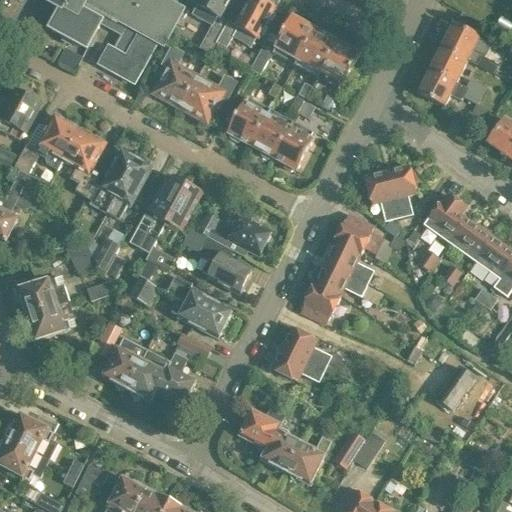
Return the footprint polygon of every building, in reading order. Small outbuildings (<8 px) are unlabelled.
[(45,0),(52,3),(51,5),(61,11),(50,30),(64,38),(63,41),(71,45),(72,42),(86,50),(88,48),(92,47),(96,39),(95,35),(102,22),(82,11),(84,7),(117,24),(117,22),(129,28),(116,53),(109,49),(100,66),(134,84),(153,49),(155,49),(158,44),(164,47),(184,10),(163,0),(45,0)] [(216,45),(228,23),(220,19),(230,0),(189,0),(188,2),(197,7),(192,16),(211,27),(199,49),(210,55),(216,45)] [(251,0),(236,28),(228,23),(216,45),(226,51),(233,39),(250,49),(256,39),(258,41),(275,10),(257,0),(251,0)] [(279,42),(275,50),(297,63),(315,32),(304,26),(304,23),(297,19),(294,21),(292,19),(279,42)] [(453,26),(442,49),(468,63),(479,69),(493,75),(497,67),(484,60),(491,45),(453,26)] [(297,63),(320,75),(337,44),(335,43),(334,39),(328,36),(325,38),(315,32),(297,63)] [(270,37),(250,73),(259,78),(275,50),(279,42),(270,37)] [(337,44),(320,75),(343,88),(360,56),(357,55),(357,52),(350,48),(347,50),(337,44)] [(442,49),(430,72),(456,85),(468,63),(442,49)] [(65,50),(57,63),(74,73),(82,60),(65,50)] [(177,108),(180,110),(197,81),(175,69),(182,57),(173,52),(164,67),(169,69),(154,95),(169,103),(171,106),(174,108),(177,108)] [(430,72),(418,96),(445,109),(450,97),(461,103),(463,100),(467,91),(456,85),(430,72)] [(197,81),(180,110),(183,111),(185,114),(188,116),(192,116),(207,124),(221,98),(226,101),(234,86),(225,81),(219,93),(197,81)] [(471,83),(467,91),(480,98),(485,90),(471,83)] [(306,85),(299,96),(306,100),(313,89),(306,85)] [(274,87),(268,97),(275,100),(280,90),(274,87)] [(480,98),(467,91),(463,100),(476,106),(480,98)] [(0,120),(0,130),(21,142),(40,107),(29,101),(27,97),(21,93),(17,94),(15,93),(7,107),(0,120)] [(328,98),(322,108),(329,112),(335,102),(328,98)] [(297,100),(291,111),(298,114),(304,103),(297,100)] [(298,116),(309,122),(315,110),(304,104),(298,116)] [(244,105),(227,136),(229,137),(229,140),(236,144),(239,142),(250,148),(267,117),(244,105)] [(271,159),(273,160),(290,129),(267,117),(250,148),(261,154),(261,157),(268,161),(271,159)] [(26,147),(14,170),(19,172),(28,177),(29,177),(38,159),(44,162),(45,166),(57,172),(63,162),(79,133),(77,132),(75,128),(71,126),(67,126),(55,120),(37,152),(26,147)] [(511,126),(505,121),(487,145),(509,161),(511,155),(511,126)] [(290,129),(273,160),(284,166),(284,170),(291,173),(294,172),(296,173),(313,142),(290,129)] [(79,133),(63,162),(77,170),(71,180),(81,184),(76,192),(87,198),(99,176),(90,171),(103,146),(92,140),(90,136),(86,134),(81,134),(79,133)] [(0,163),(13,169),(17,159),(0,150),(0,163)] [(122,154),(102,191),(100,190),(91,206),(107,215),(136,162),(122,154)] [(136,162),(107,215),(119,221),(128,205),(130,206),(150,170),(136,162)] [(410,169),(387,175),(399,220),(402,233),(413,231),(410,218),(412,217),(407,198),(416,196),(410,169)] [(19,172),(13,184),(23,189),(28,177),(19,172)] [(399,220),(387,175),(365,180),(372,207),(381,205),(385,224),(399,220)] [(28,177),(23,189),(32,193),(28,202),(42,208),(51,188),(29,177),(28,177)] [(156,243),(187,188),(173,180),(160,202),(157,200),(150,213),(153,215),(152,217),(154,218),(146,233),(144,231),(138,242),(141,245),(135,257),(146,263),(156,243)] [(0,243),(5,246),(17,221),(9,217),(23,189),(13,184),(4,202),(0,200),(0,243)] [(201,195),(187,188),(156,243),(168,250),(178,231),(180,232),(201,195)] [(424,227),(449,245),(465,223),(459,218),(465,209),(450,198),(444,206),(443,205),(442,206),(440,204),(424,227)] [(344,225),(334,245),(335,246),(358,257),(360,258),(364,251),(375,257),(382,241),(371,235),(374,229),(349,217),(344,225)] [(207,218),(198,234),(211,242),(216,234),(221,225),(207,218)] [(259,259),(272,234),(241,218),(229,241),(216,234),(211,242),(232,253),(231,255),(240,259),(244,251),(259,259)] [(449,245),(474,263),(490,240),(465,223),(449,245)] [(399,232),(388,224),(383,231),(395,239),(399,232)] [(191,231),(182,246),(199,255),(202,250),(220,260),(217,266),(209,262),(202,275),(210,279),(209,280),(240,296),(252,273),(228,261),(231,255),(232,253),(211,242),(198,234),(191,231)] [(412,235),(405,244),(409,256),(420,241),(412,235)] [(405,243),(396,238),(391,248),(400,253),(405,243)] [(88,249),(95,262),(104,278),(115,256),(120,247),(105,240),(101,247),(92,242),(88,249)] [(474,263),(499,281),(511,263),(511,255),(490,240),(474,263)] [(62,244),(54,247),(57,254),(65,252),(62,244)] [(335,246),(325,266),(366,287),(372,274),(354,265),(358,257),(335,246)] [(86,247),(65,253),(81,282),(99,271),(88,251),(86,247)] [(28,263),(22,248),(11,252),(16,268),(28,263)] [(178,256),(166,250),(163,257),(161,256),(155,267),(168,274),(178,256)] [(418,265),(430,273),(439,261),(428,252),(418,265)] [(115,256),(104,278),(111,292),(127,263),(115,256)] [(511,290),(511,263),(499,281),(493,290),(506,299),(511,291),(511,290)] [(148,285),(156,270),(146,265),(138,280),(148,285)] [(325,266),(315,287),(338,298),(342,290),(360,299),(366,287),(325,266)] [(442,280),(452,288),(462,275),(452,267),(442,280)] [(176,279),(168,296),(177,301),(208,317),(215,304),(189,291),(191,287),(176,279)] [(26,316),(26,318),(68,304),(63,287),(56,290),(53,280),(18,292),(22,304),(19,305),(23,317),(26,316)] [(139,282),(128,302),(147,312),(158,292),(139,282)] [(107,286),(96,289),(101,301),(113,297),(110,293),(107,286)] [(338,298),(315,287),(314,286),(304,306),(305,306),(301,315),(326,327),(330,319),(340,299),(338,298)] [(96,289),(87,293),(90,305),(101,301),(96,289)] [(475,302),(483,308),(490,297),(483,291),(475,302)] [(490,297),(483,308),(490,313),(498,302),(490,297)] [(429,298),(426,303),(427,308),(432,311),(437,310),(440,306),(439,301),(434,298),(429,298)] [(177,301),(170,313),(179,318),(178,320),(217,341),(232,313),(215,304),(208,317),(177,301)] [(68,304),(26,318),(27,320),(25,321),(28,333),(31,332),(35,344),(71,333),(67,322),(74,320),(68,304)] [(420,322),(415,326),(421,334),(426,329),(420,322)] [(95,354),(107,360),(121,332),(109,327),(95,354)] [(292,331),(282,351),(339,378),(346,364),(332,357),(330,361),(312,352),(317,343),(292,331)] [(182,349),(178,357),(187,361),(186,364),(196,369),(201,359),(207,362),(212,353),(184,338),(179,347),(182,349)] [(423,356),(434,361),(443,345),(433,339),(423,356)] [(125,391),(127,392),(141,363),(147,353),(123,340),(102,380),(114,386),(118,392),(125,391)] [(325,372),(282,351),(272,372),(297,384),(302,374),(319,383),(325,372)] [(141,363),(127,392),(129,394),(133,400),(140,399),(152,405),(152,404),(151,404),(156,395),(170,364),(147,353),(141,363)] [(170,364),(156,395),(159,396),(162,402),(170,401),(183,409),(196,384),(180,375),(186,364),(187,361),(178,357),(174,355),(170,364)] [(436,402),(453,414),(475,382),(459,370),(436,402)] [(283,395),(278,403),(289,410),(294,402),(283,395)] [(252,413),(240,438),(254,445),(257,452),(265,451),(267,452),(278,429),(280,430),(286,418),(271,410),(266,420),(252,413)] [(306,411),(301,421),(311,426),(315,416),(306,411)] [(8,439),(7,441),(49,463),(59,446),(51,442),(55,435),(20,417),(14,429),(11,428),(6,438),(8,439)] [(284,474),(286,475),(301,447),(287,439),(289,435),(280,430),(278,429),(267,452),(262,461),(261,462),(273,468),(276,474),(284,474)] [(422,440),(440,445),(443,434),(425,429),(422,440)] [(364,447),(354,464),(367,472),(385,444),(371,435),(364,447)] [(351,439),(336,461),(351,469),(353,464),(354,464),(364,447),(351,439)] [(301,447),(286,475),(288,476),(292,482),(299,482),(311,488),(311,487),(310,487),(325,458),(324,458),(331,444),(322,440),(315,454),(301,447)] [(49,463),(7,441),(6,444),(4,442),(0,450),(0,453),(1,454),(0,455),(0,468),(24,481),(30,483),(33,478),(40,481),(49,463)] [(71,460),(65,472),(75,477),(81,466),(71,460)] [(101,491),(107,479),(88,470),(82,482),(101,491)] [(75,477),(65,472),(59,483),(69,488),(75,477)] [(459,478),(453,489),(462,494),(468,484),(459,478)] [(137,511),(148,493),(123,480),(106,511),(137,511)] [(370,511),(375,505),(356,493),(355,494),(347,489),(334,511),(370,511)] [(148,493),(137,511),(166,511),(171,505),(159,499),(148,493)] [(42,497),(36,508),(43,511),(60,511),(63,508),(42,497)]
